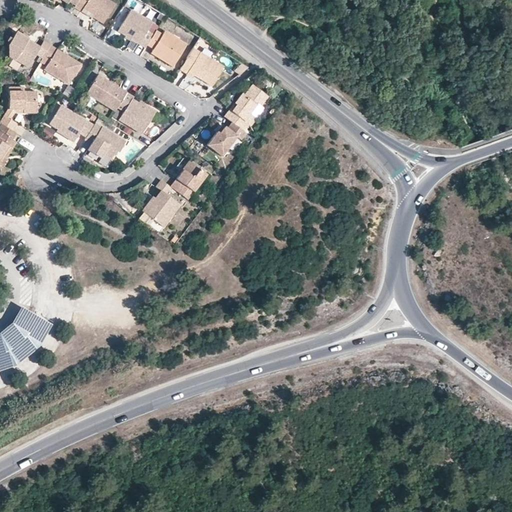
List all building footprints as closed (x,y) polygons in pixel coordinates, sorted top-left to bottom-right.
[(78,0),(75,5),(74,7),(82,12),(84,9),(90,12),(91,10),(94,13),(93,15),(103,22),(115,3),(110,0),(78,0)] [(84,9),(82,12),(91,18),(93,15),(94,13),(91,10),(90,12),(84,9)] [(118,31),(145,47),(147,44),(153,33),(146,29),(151,22),(131,10),(118,31)] [(162,33),(156,29),(153,33),(147,44),(153,48),(151,50),(161,56),(159,58),(172,66),(186,43),(164,30),(162,33)] [(43,58),(50,46),(43,41),(39,47),(26,39),(20,36),(15,33),(8,44),(9,55),(27,67),(36,54),(43,58)] [(43,58),(40,62),(46,66),(44,70),(68,85),(80,65),(66,56),(65,58),(55,52),(57,50),(50,46),(43,58)] [(223,65),(192,47),(179,69),(186,73),(185,74),(191,77),(195,69),(202,74),(200,79),(211,85),(223,65)] [(66,56),(57,50),(55,52),(65,58),(66,56)] [(117,108),(126,93),(112,85),(111,88),(102,82),(104,80),(97,75),(85,94),(115,112),(117,108)] [(230,111),(225,118),(233,124),(245,134),(251,126),(246,122),(251,116),(259,105),(263,108),(270,98),(254,87),(246,97),(243,95),(236,105),(237,106),(232,112),(230,111)] [(8,109),(0,124),(1,125),(13,132),(18,124),(11,120),(15,113),(14,109),(24,109),(24,113),(37,113),(37,92),(24,93),(25,88),(9,88),(8,109)] [(133,97),(126,93),(117,108),(123,112),(118,120),(141,134),(155,111),(143,104),(141,106),(131,100),(133,97)] [(79,133),(86,137),(93,125),(61,105),(49,124),(58,129),(75,140),(79,133)] [(251,116),(257,120),(265,110),(259,105),(251,116)] [(251,126),(252,127),(257,120),(251,116),(246,122),(251,126)] [(86,137),(84,140),(91,144),(87,150),(101,158),(103,155),(110,159),(116,150),(119,152),(126,141),(95,123),(93,125),(86,137)] [(245,134),(233,124),(228,131),(223,127),(208,147),(222,158),(237,138),(242,142),(247,135),(245,134)] [(13,141),(17,134),(13,132),(1,125),(0,127),(0,169),(6,160),(16,143),(13,141)] [(75,140),(58,129),(56,132),(73,142),(75,140)] [(9,162),(6,160),(0,169),(0,170),(3,172),(9,162)] [(174,190),(184,197),(189,190),(192,191),(205,174),(189,161),(170,187),(174,190)] [(485,192),(494,189),(490,179),(482,182),(485,192)] [(170,187),(161,180),(156,187),(160,190),(151,202),(149,201),(141,211),(164,229),(181,206),(169,197),(174,190),(170,187)] [(480,186),(470,189),(473,198),(483,195),(480,186)]
